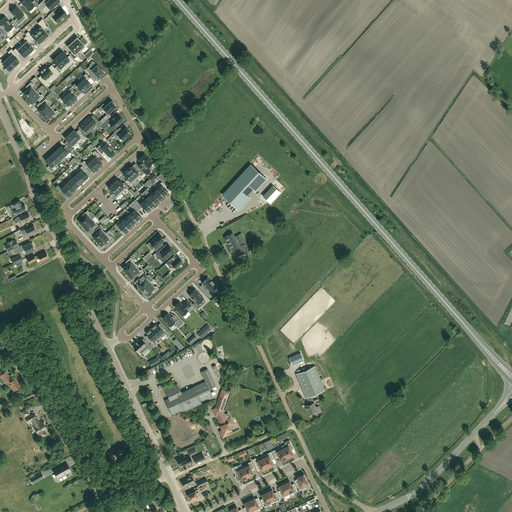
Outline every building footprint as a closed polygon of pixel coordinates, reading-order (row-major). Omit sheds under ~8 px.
[(34,0),(33,0),(32,2),(29,0),(23,0),(21,2),(29,11),(35,6),(36,7),(37,6),(39,4),(34,0)] [(39,4),(37,6),(39,10),(46,4),(51,9),(60,1),(58,0),(43,0),(39,4)] [(16,6),(10,11),(16,17),(13,20),(17,24),(20,22),(18,19),(23,14),(16,6)] [(58,23),(62,20),(64,18),(67,15),(61,9),(55,14),(53,12),(48,16),(51,19),(53,17),(58,23)] [(5,17),(0,21),(0,24),(7,32),(13,26),(16,29),(19,27),(13,20),(10,22),(5,17)] [(40,26),(35,30),(44,40),(44,39),(45,38),(46,39),(49,36),(48,35),(49,35),(48,35),(45,32),(44,30),(47,27),(42,19),(38,23),(40,26)] [(28,31),(25,34),(27,36),(32,41),(34,39),(36,40),(39,44),(39,43),(40,44),(43,42),(42,41),(44,40),(35,30),(31,34),(28,31)] [(25,40),(21,44),(29,53),(34,49),(29,43),(32,41),(27,36),(24,38),(25,40)] [(73,42),(72,42),(81,51),(85,47),(84,45),(88,42),(83,37),(79,40),(78,38),(77,38),(73,42)] [(76,55),(81,51),(72,42),(68,46),(68,47),(72,52),(70,54),(74,59),(77,56),(76,55)] [(21,44),(13,51),(17,54),(18,55),(20,53),(24,57),(29,53),(21,44)] [(10,54),(6,58),(14,66),(15,66),(16,66),(19,64),(18,63),(19,62),(14,57),(17,54),(13,51),(11,49),(8,52),(10,54)] [(62,52),(57,56),(66,65),(68,67),(75,61),(69,55),(67,57),(62,52)] [(57,56),(53,61),(57,66),(55,68),(60,74),(63,71),(61,69),(66,65),(57,56)] [(1,59),(0,59),(0,65),(2,68),(4,65),(10,71),(10,70),(11,71),(14,68),(13,67),(14,66),(6,58),(3,61),(1,59)] [(104,73),(96,64),(92,67),(90,65),(86,70),(91,76),(94,73),(99,78),(104,73)] [(45,68),(43,70),(51,79),(54,76),(56,77),(60,74),(55,68),(52,65),(48,69),(48,68),(46,66),(45,68)] [(41,75),(38,78),(46,87),(50,83),(48,82),(51,79),(43,70),(41,71),(39,73),(41,75)] [(90,78),(86,74),(83,76),(84,77),(80,81),(87,89),(92,85),(88,80),(90,78)] [(87,89),(80,81),(76,84),(75,83),(72,86),(77,90),(79,88),(83,93),(87,89)] [(36,91),(32,87),(34,86),(31,82),(26,87),(28,89),(23,94),(28,98),(36,91)] [(75,92),(71,87),(64,93),(72,102),(77,98),(73,94),(75,92)] [(36,91),(28,98),(32,103),(37,99),(39,101),(44,97),(42,94),(40,95),(36,91)] [(72,102),(64,93),(58,99),(62,104),(64,102),(67,105),(68,106),(72,102)] [(41,103),(43,105),(38,110),(43,115),(51,107),(47,102),(48,101),(46,99),(41,103)] [(111,101),(106,106),(103,104),(98,108),(101,111),(102,109),(107,115),(116,106),(114,104),(115,104),(112,101),(112,102),(111,101)] [(51,107),(43,115),(47,119),(52,115),(54,117),(59,113),(57,110),(55,112),(51,107)] [(108,119),(101,125),(103,128),(105,131),(111,125),(112,126),(114,129),(115,128),(123,121),(118,114),(115,117),(112,119),(112,120),(110,121),(108,119)] [(93,129),(97,125),(90,117),(80,126),(85,132),(87,134),(93,129)] [(125,128),(122,131),(119,129),(113,134),(118,139),(120,137),(123,140),(123,139),(124,140),(127,138),(126,137),(130,133),(131,133),(126,127),(125,128)] [(69,134),(77,143),(82,139),(83,141),(86,139),(82,134),(79,136),(74,130),(69,134)] [(65,138),(71,144),(67,147),(72,152),(75,149),(73,147),(77,143),(69,134),(69,135),(68,134),(65,137),(66,137),(65,138)] [(101,153),(104,151),(109,157),(114,152),(106,144),(102,148),(100,146),(97,149),(101,153)] [(62,145),(57,149),(64,156),(64,157),(69,153),(62,145)] [(64,156),(57,149),(53,153),(60,160),(64,156)] [(90,159),(98,168),(102,164),(97,158),(99,155),(95,151),(92,153),(94,155),(90,159)] [(60,160),(53,153),(49,157),(57,164),(61,161),(60,160)] [(152,163),(144,155),(138,160),(141,162),(138,165),(140,167),(147,174),(151,170),(148,167),(152,163)] [(57,164),(49,157),(45,161),(49,165),(52,168),(53,168),(57,164)] [(98,168),(90,159),(86,163),(84,161),(81,163),(86,168),(88,166),(94,172),(98,168)] [(132,165),(127,170),(136,179),(141,175),(141,176),(144,173),(140,168),(137,171),(132,165)] [(263,177),(251,165),(223,195),(238,209),(249,198),(246,195),(263,177)] [(75,172),(77,174),(84,181),(88,177),(84,172),(80,168),(75,172)] [(136,179),(127,170),(123,174),(125,177),(127,180),(125,181),(130,186),(136,179)] [(77,174),(73,177),(80,184),(84,181),(77,174)] [(73,177),(73,176),(69,180),(68,180),(76,188),(80,184),(73,177)] [(68,180),(69,180),(68,179),(64,183),(72,192),(76,188),(68,180)] [(113,183),(122,193),(128,187),(124,182),(123,183),(121,181),(120,182),(117,179),(113,183)] [(162,181),(155,187),(157,189),(164,196),(168,192),(164,188),(166,186),(162,181)] [(72,192),(64,183),(59,187),(67,196),(72,192)] [(115,199),(122,193),(113,183),(108,188),(111,190),(110,191),(112,193),(111,195),(115,199)] [(270,203),(280,193),(273,186),(263,196),(270,203)] [(128,191),(135,197),(137,195),(131,188),(128,191)] [(153,193),(160,200),(164,196),(157,189),(153,193)] [(152,192),(148,196),(149,197),(155,204),(160,200),(153,193),(152,192)] [(145,200),(151,208),(155,204),(149,197),(145,200)] [(151,208),(145,200),(144,199),(139,204),(142,207),(147,212),(151,208)] [(12,205),(9,206),(13,213),(11,213),(13,217),(17,215),(17,214),(26,210),(26,209),(26,208),(25,205),(24,205),(24,204),(22,205),(20,201),(12,205)] [(133,202),(130,204),(134,209),(136,212),(137,212),(139,209),(133,202)] [(134,209),(129,213),(130,214),(137,221),(141,217),(136,212),(134,209)] [(79,222),(83,227),(92,219),(88,214),(90,213),(88,210),(81,216),(83,218),(79,222)] [(30,218),(31,217),(30,216),(29,216),(28,212),(20,216),(15,219),(14,220),(15,223),(16,222),(19,221),(19,220),(21,219),(23,222),(30,218)] [(137,221),(130,214),(126,218),(133,225),(137,221)] [(128,229),(133,225),(126,218),(122,221),(128,229)] [(92,219),(83,227),(88,231),(92,227),(94,229),(98,225),(92,219)] [(118,230),(120,228),(124,233),(128,229),(122,221),(120,220),(114,226),(118,230)] [(26,229),(21,231),(23,235),(27,233),(29,235),(36,231),(33,225),(25,229),(26,229)] [(106,233),(99,226),(95,230),(97,233),(93,237),(97,241),(106,233)] [(106,233),(97,241),(101,246),(104,244),(107,242),(109,244),(115,239),(112,236),(111,237),(106,232),(106,233)] [(234,237),(233,233),(225,237),(231,250),(239,246),(239,248),(243,246),(238,235),(234,237)] [(161,242),(164,240),(158,234),(150,242),(155,247),(153,249),(155,251),(163,244),(161,242)] [(8,244),(5,246),(8,251),(19,245),(16,240),(13,242),(12,241),(8,243),(8,244)] [(34,250),(31,242),(20,248),(19,246),(12,249),(11,250),(9,251),(11,255),(13,254),(25,249),(27,253),(34,250)] [(251,248),(248,245),(243,251),(246,254),(251,248)] [(156,254),(163,262),(174,252),(169,246),(168,247),(166,249),(164,246),(156,254)] [(48,258),(46,252),(42,253),(38,255),(35,257),(34,254),(27,257),(28,261),(29,260),(30,263),(36,260),(40,258),(41,261),(48,258)] [(149,253),(143,258),(146,262),(149,259),(152,256),(149,253)] [(183,262),(178,256),(173,262),(170,259),(166,263),(169,267),(171,264),(175,269),(183,262)] [(127,274),(136,266),(137,265),(132,261),(133,260),(131,258),(126,262),(128,264),(123,269),(127,274)] [(132,278),(137,274),(139,276),(144,272),(141,269),(140,271),(136,266),(127,274),(128,275),(130,278),(131,277),(132,278)] [(145,273),(137,280),(140,283),(139,284),(138,285),(142,290),(151,282),(146,278),(148,276),(145,274),(145,273)] [(206,287),(203,290),(210,297),(213,294),(211,292),(216,287),(213,284),(214,283),(211,280),(211,281),(208,278),(202,283),(203,284),(206,287)] [(151,282),(142,290),(143,291),(142,291),(145,294),(146,294),(147,295),(152,290),(154,293),(159,288),(156,286),(155,287),(151,282)] [(190,293),(189,295),(195,302),(192,304),(197,309),(200,306),(198,304),(200,302),(201,302),(201,301),(203,299),(204,299),(195,289),(192,292),(190,293)] [(180,302),(175,307),(183,316),(188,311),(186,310),(191,305),(186,301),(182,305),(180,302)] [(168,313),(162,319),(169,327),(173,323),(176,326),(178,328),(183,324),(176,316),(172,319),(171,317),(168,313)] [(159,338),(163,334),(164,335),(165,334),(168,337),(171,334),(162,325),(159,327),(156,324),(151,329),(159,338)] [(207,325),(198,334),(202,338),(211,329),(207,325)] [(154,342),(159,338),(151,329),(146,333),(149,337),(147,339),(154,347),(157,345),(154,342)] [(141,340),(138,342),(137,341),(135,343),(136,344),(133,346),(136,349),(136,350),(139,352),(141,354),(147,348),(149,351),(152,349),(146,343),(145,344),(144,343),(143,342),(141,340)] [(300,353),(289,358),(292,365),(303,360),(300,353)] [(158,358),(149,363),(151,367),(160,362),(158,358)] [(217,377),(221,376),(216,365),(212,367),(217,377)] [(313,402),(310,396),(325,390),(315,366),(296,374),(308,404),(305,405),(307,411),(308,410),(309,414),(317,411),(313,402)] [(212,395),(209,388),(215,386),(207,368),(201,371),(205,381),(181,392),(177,383),(165,389),(169,398),(165,400),(171,414),(184,409),(185,411),(201,404),(200,401),(212,395)] [(15,378),(12,380),(6,371),(0,374),(0,375),(0,381),(2,384),(5,382),(7,384),(8,383),(14,391),(21,386),(15,378)] [(226,419),(222,410),(229,392),(222,390),(216,408),(213,409),(216,416),(217,415),(222,425),(221,426),(223,430),(220,431),(222,437),(228,434),(227,431),(231,430),(229,426),(233,424),(230,418),(226,419)] [(46,434),(44,431),(47,429),(43,422),(40,423),(39,422),(38,422),(36,418),(37,418),(34,413),(25,418),(28,423),(31,420),(35,426),(34,426),(38,434),(39,434),(40,437),(46,434)] [(285,444),(281,446),(282,447),(288,459),(291,457),(291,456),(293,455),(291,451),(290,450),(293,448),(291,442),(290,440),(284,443),(285,444)] [(282,447),(273,451),(275,457),(279,455),(281,461),(283,460),(284,461),(288,459),(282,447)] [(262,456),(268,468),(271,467),(271,466),(273,465),(270,459),(274,458),(271,452),(262,456)] [(195,462),(204,458),(202,453),(193,457),(195,462)] [(190,456),(185,458),(184,456),(177,459),(179,465),(182,464),(183,466),(192,462),(190,456)] [(258,464),(261,470),(264,469),(264,470),(268,468),(262,456),(256,459),(256,458),(252,460),(255,465),(258,464)] [(243,467),(242,467),(248,478),(252,476),(251,475),(253,474),(251,469),(254,467),(251,461),(248,463),(248,464),(243,467)] [(59,476),(71,470),(67,463),(56,469),(59,476)] [(248,478),(242,467),(238,469),(236,466),(232,468),(236,476),(239,474),(242,480),(244,479),(244,480),(248,478)] [(191,485),(195,483),(191,474),(187,477),(187,478),(181,481),(184,487),(190,484),(191,485)] [(303,475),(301,476),(300,475),(297,477),(297,478),(299,483),(296,484),(299,490),(305,488),(305,489),(309,487),(305,478),(306,478),(304,475),(303,475)] [(199,487),(208,482),(206,478),(196,483),(199,487)] [(287,481),(284,483),(289,494),(297,491),(295,485),(292,486),(290,481),(287,482),(287,481)] [(281,498),(289,494),(284,483),(281,484),(281,485),(279,486),(281,491),(279,493),(281,498)] [(190,500),(198,496),(197,493),(199,492),(198,489),(187,494),(190,500)] [(272,503),(280,499),(277,493),(274,495),(272,490),(270,491),(270,490),(266,491),(272,503)] [(266,491),(263,493),(264,494),(261,495),(264,500),(261,501),(264,507),(272,503),(266,491)] [(255,511),(263,507),(260,502),(257,503),(255,498),(253,499),(252,498),(249,500),(255,511)] [(249,500),(246,501),(246,502),(244,503),(246,508),(244,509),(244,511),(253,511),(255,511),(249,500)]
